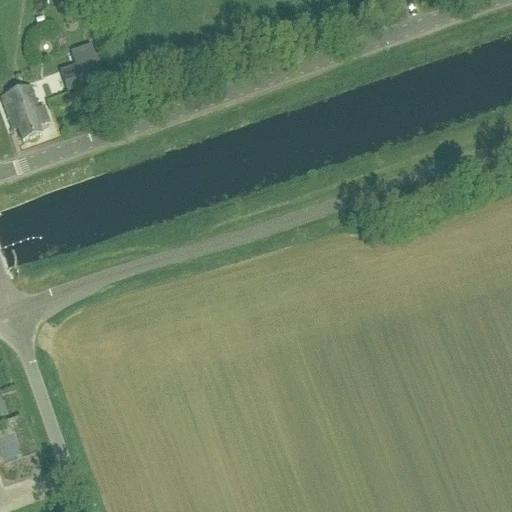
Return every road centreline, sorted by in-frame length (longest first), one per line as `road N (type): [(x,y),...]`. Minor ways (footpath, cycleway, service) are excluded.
road 1 (unclassified): [(0,177),(507,0)]
road 2 (unclassified): [(11,311),(511,144)]
road 3 (unclassified): [(73,511),(11,311)]
